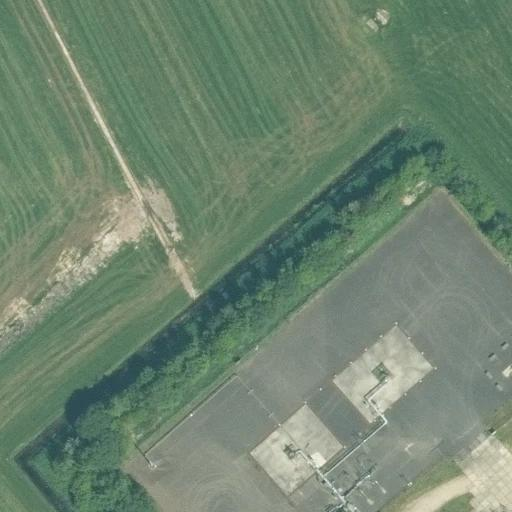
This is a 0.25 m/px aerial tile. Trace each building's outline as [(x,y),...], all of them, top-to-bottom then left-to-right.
[(415,320),(349,370),(382,415),(449,365),(415,320)] [(343,380),(324,395),(339,414),(351,405),(341,392),(349,386),(343,380)] [(321,399),(266,445),(299,485),(330,460),(313,440),(306,447),(302,442),(315,431),(334,453),(353,437),(321,399)] [(423,438),(434,455),(459,439),(443,415),(433,422),(438,429),(423,438)] [(370,511),(376,507),(359,491),(346,504),(340,498),(351,486),(336,472),(310,499),(323,511),(370,511)]
